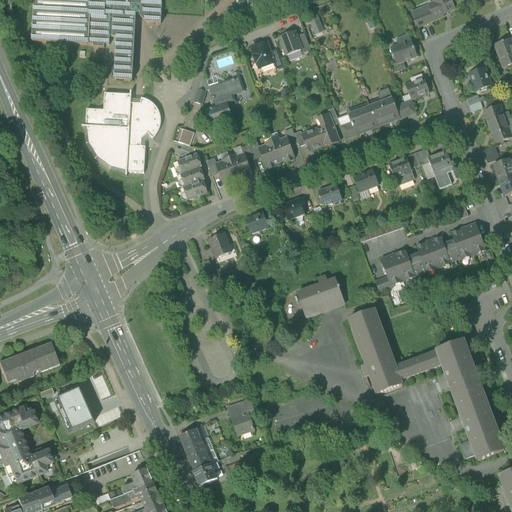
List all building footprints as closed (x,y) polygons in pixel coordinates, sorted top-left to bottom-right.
[(161,25),(162,0),(34,0),(34,10),(34,12),(33,12),(33,23),(34,23),(33,26),(33,27),(33,30),(32,30),(32,41),(33,41),(33,43),(94,46),(94,48),(105,49),(105,46),(110,46),(110,38),(117,39),(117,46),(122,46),(123,23),(136,24),(136,15),(141,15),(141,18),(146,24),(161,25)] [(421,16),(425,25),(444,17),(443,15),(454,10),(449,0),(435,0),(437,3),(428,7),(430,12),(421,15),(421,16)] [(235,18),(252,19),(253,2),(248,1),(248,14),(235,13),(235,18)] [(411,14),(417,28),(425,25),(421,16),(421,15),(419,11),(411,14)] [(309,22),(315,36),(324,32),(319,18),(309,22)] [(117,46),(116,66),(133,67),(136,24),(123,23),(122,46),(117,46)] [(284,50),(286,57),(302,51),(297,38),(295,33),(279,39),(282,45),(281,45),(283,51),(284,50)] [(302,51),(303,55),(311,52),(305,35),(297,38),(302,51)] [(274,40),(268,42),(272,52),(277,51),(274,40)] [(495,46),(504,69),(511,66),(511,44),(510,40),(495,46)] [(397,65),(397,66),(403,64),(417,58),(412,42),(391,50),(397,65)] [(257,64),(259,63),(261,70),(275,65),(271,53),(267,44),(251,50),(254,57),(253,59),(255,63),(257,64)] [(275,65),(277,70),(284,68),(277,51),(271,53),(275,65)] [(391,67),(394,75),(405,71),(403,64),(397,66),(397,65),(391,67)] [(133,82),(133,67),(116,66),(115,81),(133,82)] [(469,75),(476,93),(492,88),(485,69),(469,75)] [(214,102),(216,108),(227,104),(230,103),(228,97),(243,92),(239,80),(239,79),(234,81),(210,89),(210,91),(212,97),(211,98),(211,100),(213,102),(214,102)] [(198,91),(206,94),(206,92),(210,91),(210,89),(206,80),(201,82),(198,91)] [(407,87),(412,101),(429,94),(424,80),(407,87)] [(89,94),(97,95),(97,84),(89,83),(89,94)] [(194,104),(202,106),(206,94),(198,91),(194,104)] [(127,173),(144,174),(146,148),(141,148),(142,140),(148,134),(151,138),(153,140),(156,137),(159,133),(161,127),(161,120),(158,112),(153,104),(148,101),(142,99),(141,100),(141,105),(131,105),(132,100),(132,92),(131,92),(130,96),(105,95),(104,111),(87,111),(86,127),(82,127),(82,128),(84,128),(88,129),(90,144),(98,158),(111,168),(126,171),(126,176),(126,177),(127,177),(127,173)] [(381,104),(370,108),(377,127),(390,122),(392,124),(400,120),(395,108),(389,92),(380,95),(381,104)] [(467,101),(470,112),(481,108),(477,97),(467,101)] [(411,102),(405,104),(410,117),(416,114),(411,102)] [(234,125),(227,104),(216,108),(205,111),(211,128),(224,124),(225,128),(234,125)] [(400,120),(410,117),(405,104),(395,108),(400,120)] [(365,131),(377,127),(370,108),(368,105),(361,108),(363,111),(349,116),(352,124),(357,137),(366,133),(365,131)] [(484,113),(490,129),(506,123),(503,115),(500,107),(484,113)] [(329,115),(334,127),(339,125),(334,110),(328,112),(329,115)] [(503,115),(506,123),(511,121),(509,113),(503,115)] [(328,148),(334,145),(333,143),(339,141),(334,127),(329,115),(319,119),(322,128),(317,130),(323,145),(327,144),(328,148)] [(511,138),(506,123),(490,129),(496,145),(511,139),(511,138)] [(341,128),(346,141),(357,137),(352,124),(341,128)] [(109,171),(126,176),(126,171),(111,168),(98,158),(90,144),(88,129),(84,128),(86,145),(95,160),(109,171)] [(290,147),(298,145),(294,135),(292,130),(284,133),(286,139),(287,138),(290,147)] [(323,147),(323,145),(317,130),(302,136),(306,146),(307,146),(309,153),(323,147)] [(195,135),(184,131),(179,144),(183,145),(190,148),(195,135)] [(301,133),(294,135),(298,145),(299,149),(306,146),(302,136),(301,133)] [(141,148),(146,148),(146,142),(151,138),(148,134),(142,140),(141,148)] [(270,137),(272,143),(280,140),(277,134),(270,137)] [(280,140),(272,143),(281,164),(286,162),(287,164),(294,161),(293,159),(295,159),(290,147),(287,138),(286,139),(280,141),(280,140)] [(258,143),(249,147),(255,161),(262,158),(259,149),(260,149),(258,143)] [(275,166),(281,164),(272,143),(265,145),(266,146),(260,149),(259,149),(262,158),(266,169),(268,169),(269,171),(276,168),(275,166)] [(183,145),(181,151),(188,153),(192,155),(194,149),(190,148),(183,145)] [(248,164),(255,161),(249,147),(241,150),(244,156),(245,155),(248,164)] [(483,152),(486,158),(497,154),(495,148),(483,152)] [(186,159),(188,153),(181,151),(177,149),(175,155),(186,159)] [(429,151),(421,153),(426,165),(430,164),(428,160),(431,159),(429,151)] [(419,167),(426,165),(421,153),(415,156),(419,167)] [(430,164),(434,177),(443,173),(444,176),(445,176),(454,172),(447,153),(431,159),(428,160),(430,164)] [(500,161),(497,154),(486,158),(488,166),(500,161)] [(180,168),(182,175),(200,169),(202,168),(197,155),(178,163),(180,168)] [(237,157),(230,160),(238,181),(244,179),(244,180),(252,178),(251,176),(253,175),(248,164),(245,155),(244,156),(237,158),(237,157)] [(411,171),(419,167),(415,156),(406,159),(407,161),(411,171)] [(208,166),(212,178),(220,175),(217,166),(218,165),(216,160),(207,163),(208,166)] [(233,183),(238,181),(230,160),(222,162),(223,164),(218,165),(217,166),(220,175),(224,186),(226,186),(226,187),(233,185),(233,183)] [(389,166),(395,181),(412,174),(411,171),(407,161),(398,164),(397,163),(389,166)] [(494,166),(500,183),(511,178),(511,172),(511,170),(511,169),(511,167),(510,162),(509,161),(494,166)] [(182,182),(185,188),(203,182),(204,181),(200,169),(182,175),(180,176),(182,182)] [(354,179),(359,194),(379,187),(374,172),(354,179)] [(449,187),(445,176),(444,176),(443,173),(434,177),(440,191),(449,187)] [(415,181),(412,174),(395,181),(398,187),(415,181)] [(511,195),(511,178),(500,183),(505,198),(511,195)] [(207,194),(203,182),(185,188),(183,189),(186,194),(188,202),(207,194)] [(318,193),(324,208),(342,201),(337,186),(318,193)] [(348,190),(352,201),(358,199),(354,188),(348,190)] [(282,206),(288,221),(305,215),(300,200),(282,206)] [(314,210),(319,221),(324,219),(320,208),(314,210)] [(455,211),(457,216),(460,215),(466,212),(465,208),(455,211)] [(245,221),(251,236),(269,229),(264,214),(245,221)] [(357,234),(360,245),(404,229),(400,218),(357,234)] [(476,226),(464,230),(474,256),(486,252),(476,226)] [(462,261),(474,256),(464,230),(452,235),(455,243),(450,245),(456,262),(461,260),(462,261)] [(210,241),(217,259),(232,253),(225,235),(210,241)] [(450,264),(456,262),(450,245),(444,247),(441,239),(429,243),(439,270),(451,265),(450,264)] [(427,274),(439,270),(429,243),(417,248),(420,256),(414,258),(420,275),(426,273),(427,274)] [(405,252),(393,257),(403,283),(415,278),(415,277),(420,275),(414,258),(408,260),(405,252)] [(392,287),(403,283),(393,257),(382,261),(388,278),(391,287),(392,287)] [(203,265),(210,284),(217,281),(209,262),(203,265)] [(480,273),(482,278),(493,274),(491,269),(480,273)] [(297,295),(306,319),(322,313),(319,307),(326,305),(328,311),(345,305),(339,290),(339,288),(336,281),(328,284),(326,278),(318,281),(320,286),(297,295)] [(375,283),(380,294),(393,290),(392,287),(391,287),(388,278),(375,283)] [(319,307),(322,313),(328,311),(326,305),(319,307)] [(403,386),(401,382),(396,368),(375,311),(349,320),(367,367),(362,368),(366,378),(370,377),(377,396),(403,386)] [(442,366),(470,443),(476,457),(478,462),(505,452),(465,347),(464,342),(437,352),(437,353),(442,366)] [(52,344),(32,352),(40,371),(41,374),(60,366),(52,344)] [(31,374),(40,371),(32,352),(32,351),(0,363),(0,367),(6,384),(14,381),(16,384),(33,378),(31,374)] [(437,353),(419,360),(424,373),(442,366),(437,353)] [(424,373),(419,360),(410,363),(396,368),(401,382),(424,373)] [(53,389),(40,395),(42,400),(55,395),(53,389)] [(80,390),(54,402),(69,435),(95,423),(80,390)] [(240,405),(242,412),(247,410),(249,416),(255,414),(251,401),(240,405)] [(228,409),(231,416),(235,414),(242,412),(240,405),(228,409)] [(11,485),(13,486),(16,485),(16,486),(45,475),(46,474),(45,472),(51,470),(52,468),(51,465),(52,465),(47,452),(34,457),(31,458),(27,448),(25,443),(21,432),(24,431),(37,426),(36,425),(32,414),(31,414),(30,411),(27,410),(22,412),(21,410),(0,418),(0,466),(2,466),(8,479),(11,485)] [(254,430),(249,416),(247,410),(242,412),(235,414),(237,420),(233,421),(238,436),(254,430)] [(180,437),(185,449),(201,442),(196,430),(180,437)] [(206,454),(201,442),(185,449),(190,461),(206,454)] [(465,461),(476,457),(470,443),(459,447),(465,461)] [(211,466),(206,454),(190,461),(195,473),(211,466)] [(218,480),(211,466),(195,473),(194,474),(200,488),(218,480)] [(225,471),(227,478),(240,472),(237,466),(225,471)] [(132,477),(135,485),(138,491),(154,484),(148,470),(132,477)] [(511,511),(511,471),(499,476),(511,511)] [(143,503),(160,496),(154,484),(138,491),(140,496),(143,503)] [(135,492),(138,491),(135,485),(122,490),(124,496),(124,497),(135,492)] [(3,511),(41,511),(43,510),(46,508),(47,510),(74,500),(69,487),(51,493),(48,492),(47,488),(17,500),(19,506),(3,511)] [(115,498),(122,494),(119,490),(112,493),(115,498)] [(124,502),(137,497),(135,492),(124,497),(111,502),(114,510),(126,506),(124,502)] [(146,510),(146,511),(160,511),(166,510),(160,496),(143,503),(146,510)]
